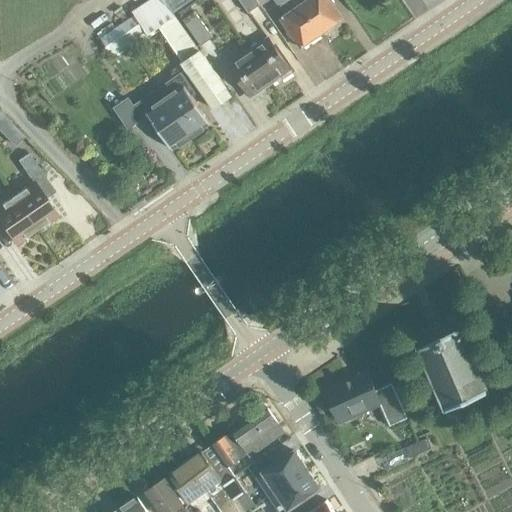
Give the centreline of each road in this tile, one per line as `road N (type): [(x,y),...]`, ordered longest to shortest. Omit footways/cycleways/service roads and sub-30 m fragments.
road 1 (tertiary): [(164,215),(479,0)]
road 2 (secondary): [(259,354),(511,188)]
road 3 (secondary): [(33,511),(259,354)]
road 4 (residential): [(130,237),(0,98)]
road 5 (residential): [(366,511),(259,354)]
road 6 (unclassified): [(259,354),(164,215)]
road 7 (tertiary): [(0,326),(130,237)]
